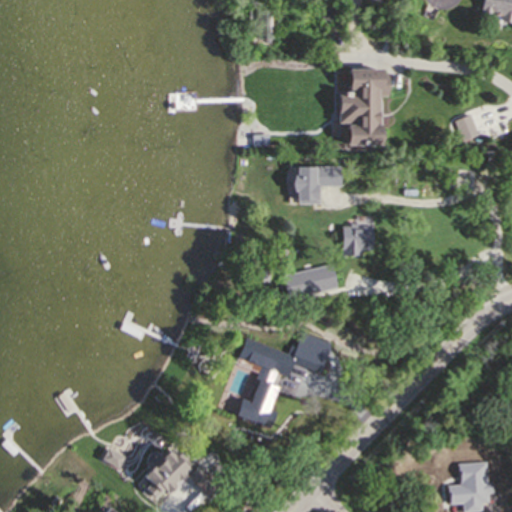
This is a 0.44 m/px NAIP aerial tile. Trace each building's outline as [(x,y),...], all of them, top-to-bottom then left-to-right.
[(511,0),(511,18),(510,22),(498,19),(499,16),(477,11),(479,0),(511,0)] [(252,36),(253,1),(273,1),(273,12),(267,12),(267,36),(252,36)] [(318,19),(318,3),(340,3),(340,18),(318,19)] [(339,70),(365,70),(365,74),(370,75),(371,94),(365,94),(366,126),(365,126),(366,143),(331,143),(332,141),(332,129),(331,129),(332,122),(328,122),(327,114),(322,114),(321,94),(326,94),(326,91),(333,91),(333,88),(332,88),(331,85),(336,85),(336,93),(339,93),(339,70)] [(459,138),(450,118),(465,112),(473,132),(459,138)] [(252,135),(252,146),(269,146),(268,135),(252,135)] [(271,193),(249,191),(251,164),(260,165),(260,175),(272,176),(271,193)] [(340,187),(340,167),(291,167),(291,192),(296,193),(296,204),(319,204),(319,187),(340,187)] [(417,196),(417,181),(439,181),(439,196),(417,196)] [(338,224),(369,224),(369,250),(359,250),(359,254),(338,255),(338,224)] [(253,269),(265,269),(265,281),(253,281),(253,269)] [(279,283),(307,285),(306,298),(278,297),(279,283)] [(292,356),(243,338),(236,359),(260,367),(248,401),(240,399),(234,416),(269,429),(275,413),(269,411),(277,387),(271,385),(275,374),(287,378),(291,365),(319,374),(330,343),(300,333),(292,356)] [(122,440),(113,434),(119,422),(129,428),(122,440)] [(205,490),(200,484),(253,445),(257,451),(205,490)] [(195,468),(172,446),(142,477),(149,484),(144,489),(154,499),(162,490),(166,494),(183,476),(207,499),(222,483),(215,476),(224,466),(210,452),(195,468)] [(119,458),(113,471),(95,461),(102,448),(119,458)] [(481,511),(481,503),(488,503),(487,494),(492,494),(492,483),(486,483),(485,463),(457,464),(458,485),(447,486),(448,505),(462,505),(461,511),(481,511)] [(98,511),(106,503),(115,511),(98,511)]
